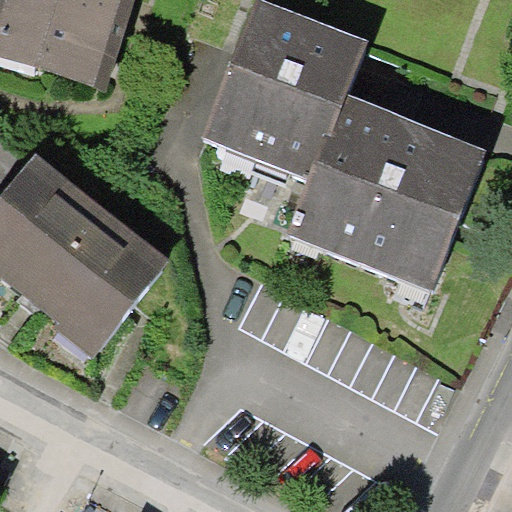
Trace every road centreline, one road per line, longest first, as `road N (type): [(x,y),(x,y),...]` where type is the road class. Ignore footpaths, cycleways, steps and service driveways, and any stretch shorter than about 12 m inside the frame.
road 1 (residential): [(0,404),(198,511)]
road 2 (residential): [(452,511),(511,394)]
